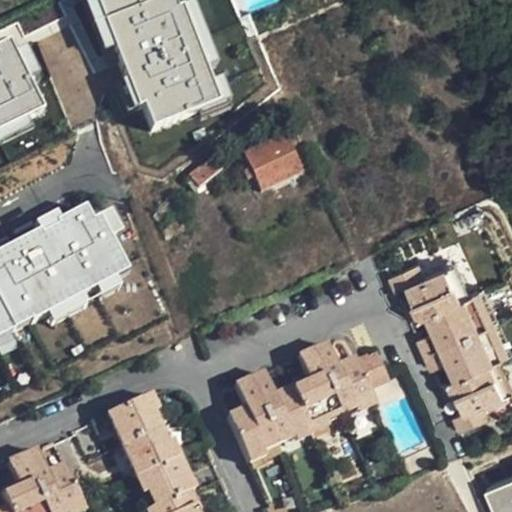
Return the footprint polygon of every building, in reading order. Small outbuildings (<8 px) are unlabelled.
[(117,48),(146,133),(231,105),(220,73),(219,73),(196,3),(178,9),(175,0),(84,0),(102,53),(117,48)] [(302,173),(285,135),(245,155),(251,168),(244,172),(250,185),(258,182),(262,190),(302,173)] [(217,157),(186,181),(195,191),(225,169),(217,157)] [(62,322),(129,287),(86,209),(54,226),(39,233),(0,253),(0,342),(56,313),(62,322)] [(50,219),(36,227),(39,233),(54,226),(50,219)] [(457,266),(447,270),(461,302),(471,297),(457,266)] [(461,302),(447,270),(424,280),(418,267),(390,279),(397,294),(408,289),(414,305),(412,306),(419,320),(427,317),(437,312),(461,302)] [(474,296),(487,326),(495,323),(481,292),(474,296)] [(471,297),(461,302),(437,312),(444,329),(433,333),(418,340),(424,355),(487,326),(474,296),(471,297)] [(437,312),(427,317),(433,333),(444,329),(437,312)] [(495,323),(487,326),(500,357),(509,353),(495,323)] [(500,357),(487,326),(424,355),(431,371),(447,364),(457,360),(463,372),(488,362),(498,358),(500,357)] [(327,348),(311,355),(339,419),(355,412),(372,405),(367,392),(356,368),(339,375),(337,369),(327,348)] [(306,389),(290,396),(307,433),(324,426),(339,419),(311,355),(294,363),(303,383),(306,389)] [(377,358),(356,368),(367,392),(387,383),(377,358)] [(498,358),(488,362),(502,395),(511,391),(498,358)] [(457,360),(447,364),(452,377),(463,372),(457,360)] [(353,362),(337,369),(339,375),(356,368),(353,362)] [(463,372),(452,377),(446,379),(453,395),(455,394),(462,412),(452,417),(458,432),(485,420),(479,405),(502,395),(488,362),(463,372)] [(263,377),(246,384),(275,447),(290,441),(307,433),(290,396),(275,403),(272,397),(263,377)] [(288,390),(290,396),(306,389),(303,383),(288,390)] [(275,447),(246,384),(230,391),(240,412),(243,417),(227,424),(243,462),(260,454),(275,447)] [(288,390),(272,397),(275,403),(290,396),(288,390)] [(109,417),(121,450),(161,435),(155,420),(161,417),(154,400),(109,417)] [(372,405),(355,412),(357,418),(375,410),(372,405)] [(243,417),(240,412),(225,419),(227,424),(243,417)] [(324,426),(307,433),(309,439),(326,431),(324,426)] [(307,433),(290,441),(293,446),(309,439),(307,433)] [(161,435),(121,450),(134,482),(179,465),(172,448),(166,450),(161,435)] [(87,511),(69,471),(53,478),(50,471),(40,450),(23,458),(47,511),(87,511)] [(260,454),(243,462),(246,467),(263,459),(260,454)] [(47,511),(23,458),(8,465),(17,486),(20,493),(4,500),(9,508),(10,511),(47,511)] [(53,478),(69,471),(66,464),(50,471),(53,478)] [(179,465),(134,482),(140,500),(144,498),(149,511),(152,511),(186,499),(190,497),(179,465)] [(511,511),(511,481),(494,488),(503,511),(511,511)] [(20,493),(17,486),(2,494),(4,500),(20,493)] [(190,511),(186,499),(152,511),(190,511)]
